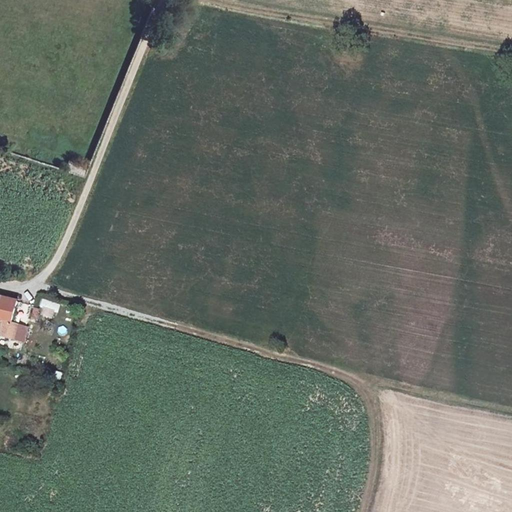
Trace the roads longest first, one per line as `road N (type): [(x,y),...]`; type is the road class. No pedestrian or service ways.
road 1 (track): [(38,282),(71,299),(342,374),(511,413)]
road 2 (residential): [(163,0),(59,255),(38,282),(0,286)]
road 3 (track): [(215,0),(511,47)]
